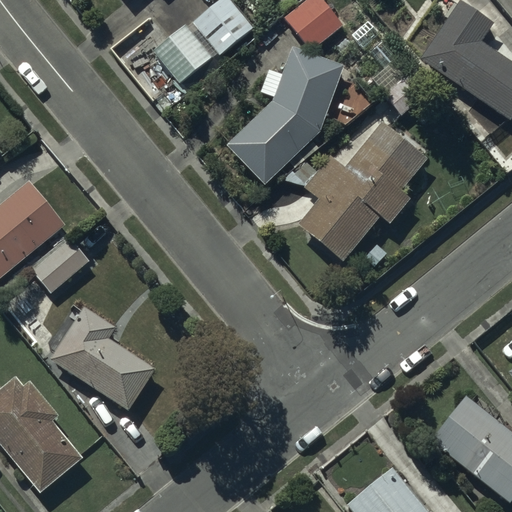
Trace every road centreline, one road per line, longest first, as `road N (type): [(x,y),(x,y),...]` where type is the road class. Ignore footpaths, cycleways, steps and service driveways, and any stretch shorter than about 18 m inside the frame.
road 1 (residential): [(329,377),(12,0)]
road 2 (residential): [(329,377),(511,238)]
road 3 (residential): [(168,511),(329,377)]
